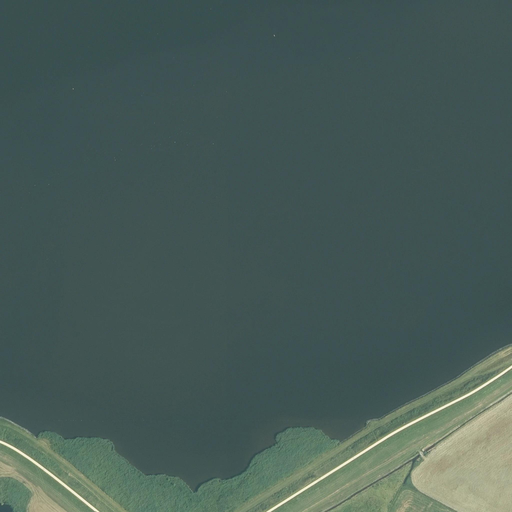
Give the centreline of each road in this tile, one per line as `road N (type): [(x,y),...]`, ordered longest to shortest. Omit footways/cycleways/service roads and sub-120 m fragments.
road 1 (track): [(243,511),(383,422),(511,361)]
road 2 (track): [(511,384),(303,511)]
road 3 (track): [(0,428),(33,443),(117,511)]
